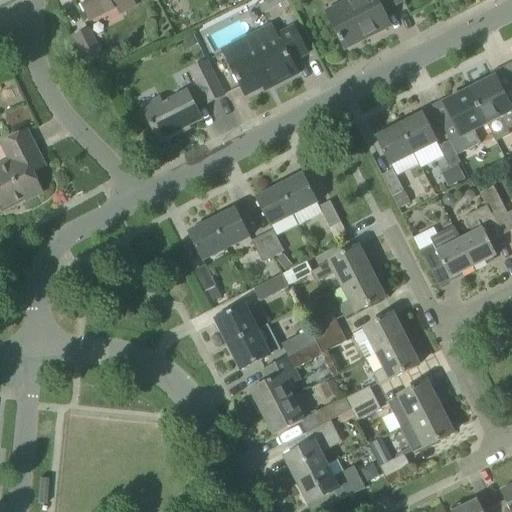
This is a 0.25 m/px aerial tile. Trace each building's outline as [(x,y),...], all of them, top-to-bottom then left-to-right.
[(121,13),(135,6),(131,0),(80,0),(91,21),(118,8),(121,13)] [(275,0),(260,0),(257,2),(261,11),(278,3),(275,0)] [(403,2),(402,0),(348,0),(326,12),(345,50),(391,27),(383,12),(403,2)] [(222,49),(231,66),(246,96),(272,83),(274,87),(298,74),(292,62),(308,54),(294,27),(278,35),(272,23),(222,49)] [(75,37),(87,62),(101,55),(89,30),(75,37)] [(159,96),(142,105),(161,144),(177,136),(176,132),(201,119),(195,107),(206,101),(207,104),(224,96),(207,62),(190,70),(198,86),(163,104),(159,96)] [(495,77),(469,90),(487,125),(496,142),(510,134),(508,130),(511,127),(511,85),(502,91),(495,77)] [(440,123),(450,142),(457,156),(480,144),(474,132),(487,125),(469,90),(445,103),(452,117),(440,123)] [(399,126),(414,154),(438,142),(423,114),(399,126)] [(414,154),(399,126),(375,138),(390,166),(414,154)] [(13,165),(0,171),(0,201),(3,208),(25,197),(26,201),(43,193),(33,173),(45,167),(27,131),(2,144),(13,165)] [(440,147),(439,147),(444,157),(450,168),(460,162),(457,156),(450,142),(440,147)] [(450,169),(458,184),(466,180),(458,165),(450,169)] [(393,197),(394,196),(404,191),(393,170),(382,175),(393,197)] [(280,187),(294,215),(318,203),(304,174),(280,187)] [(487,206),(502,236),(511,231),(511,214),(508,217),(493,186),(481,192),(488,206),(487,206)] [(294,215),(280,187),(256,199),(270,227),(294,215)] [(404,191),(394,196),(400,209),(410,204),(404,191)] [(330,202),(319,207),(330,229),(341,223),(330,202)] [(459,241),(473,268),(497,256),(490,242),(502,236),(487,206),(464,218),(472,234),(461,240),(459,241)] [(226,250),(250,237),(236,209),(212,221),(226,250)] [(226,250),(212,221),(188,233),(202,262),(226,250)] [(433,244),(420,251),(431,272),(444,266),(451,279),(473,268),(459,241),(461,240),(454,227),(430,239),(433,244)] [(262,236),(273,257),(284,252),(273,231),(262,236)] [(273,257),(262,236),(252,241),(262,262),(273,257)] [(316,283),(325,279),(334,274),(342,288),(371,273),(358,247),(354,249),(319,267),(320,268),(311,273),(312,274),(316,283)] [(277,260),(286,271),(292,266),(284,255),(277,260)] [(286,287),(287,286),(312,274),(306,263),(281,276),(286,287)] [(205,292),(216,286),(205,265),(195,271),(205,292)] [(342,288),(349,301),(339,306),(345,318),(384,298),(371,273),(342,288)] [(286,287),(281,276),(253,289),(260,302),(288,288),(287,286),(286,287)] [(219,287),(208,292),(215,305),(225,299),(219,287)] [(256,331),(244,306),(216,320),(228,345),(256,331)] [(369,342),(376,355),(406,340),(391,313),(363,328),(364,330),(353,336),(358,348),(369,342)] [(310,332),(316,344),(341,331),(335,319),(310,332)] [(256,331),(228,345),(241,370),(269,356),(268,354),(280,349),(268,325),(256,331)] [(310,332),(310,330),(281,345),(288,358),(304,349),(316,344),(310,332)] [(347,342),(341,331),(316,344),(322,355),(347,342)] [(379,387),(418,366),(419,366),(406,340),(376,355),(384,370),(373,376),(379,387)] [(288,358),(285,359),(281,361),(263,370),(269,381),(251,390),(256,399),(263,413),(292,399),(286,388),(302,380),(295,368),(310,361),(304,349),(288,358)] [(326,400),(341,393),(335,380),(320,387),(326,400)] [(394,415),(401,429),(440,409),(427,383),(387,403),(393,416),(394,415)] [(370,386),(345,399),(351,411),(352,411),(376,399),(370,386)] [(302,418),(292,399),(263,413),(275,436),(300,423),(306,434),(330,422),(351,411),(345,399),(344,398),(316,413),(315,411),(302,418)] [(382,409),(376,399),(352,411),(357,421),(382,409)] [(453,434),(440,409),(401,429),(413,454),(453,434)] [(285,457),(297,481),(326,466),(320,455),(342,443),(330,422),(306,434),(311,444),(285,457)] [(385,452),(375,457),(380,466),(390,461),(385,452)] [(386,478),(410,466),(404,454),(390,461),(380,466),(386,478)] [(380,476),(374,463),(361,469),(367,482),(380,476)] [(341,501),(365,489),(359,476),(348,481),(344,472),(332,478),(326,466),(297,481),(309,505),(335,491),(341,501)] [(511,511),(511,485),(500,491),(506,502),(495,507),(497,511),(511,511)] [(450,509),(451,511),(497,511),(495,507),(485,511),(483,511),(477,499),(453,511),(451,508),(450,509)]
